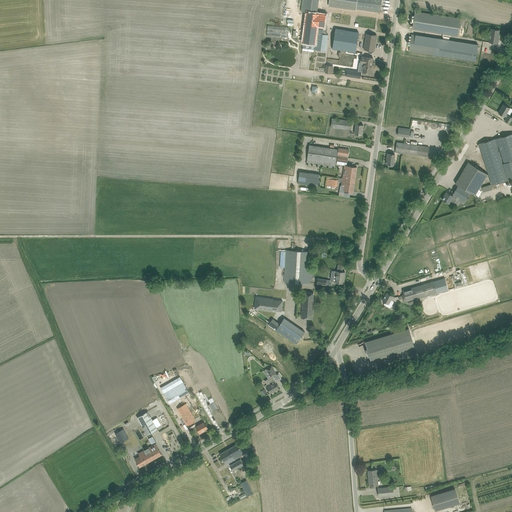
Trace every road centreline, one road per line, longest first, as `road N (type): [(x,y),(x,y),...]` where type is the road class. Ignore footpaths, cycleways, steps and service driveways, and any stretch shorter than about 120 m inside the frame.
road 1 (tertiary): [(93,511),(296,393),(335,351)]
road 2 (unclassified): [(375,283),(359,261),(398,0)]
road 3 (tertiary): [(375,283),(511,55)]
road 4 (unclassified): [(356,511),(346,389)]
